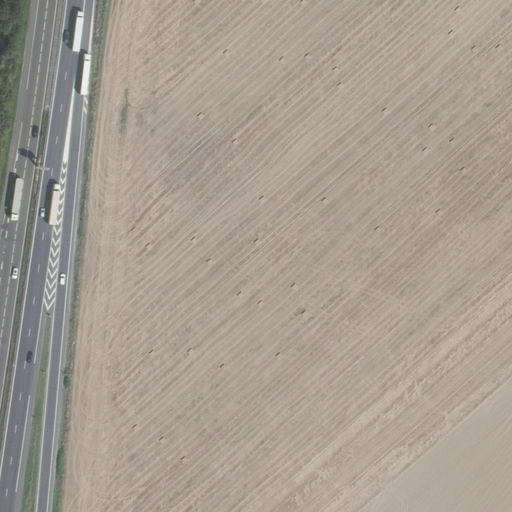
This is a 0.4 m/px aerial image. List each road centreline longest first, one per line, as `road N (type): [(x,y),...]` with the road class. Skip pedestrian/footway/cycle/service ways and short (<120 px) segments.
road 1 (trunk): [(3,511),(75,0)]
road 2 (trunk): [(41,511),(85,0)]
road 3 (trunk): [(46,0),(0,346)]
